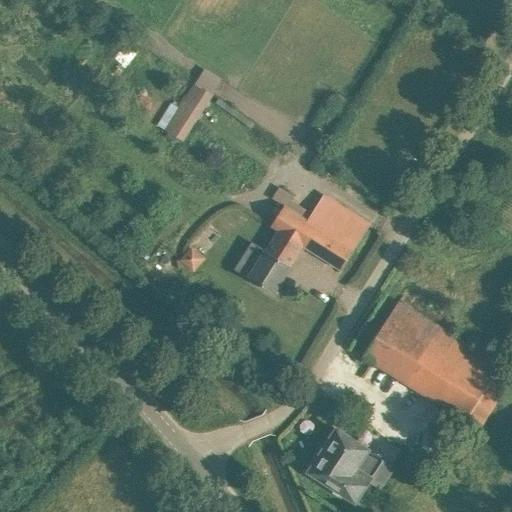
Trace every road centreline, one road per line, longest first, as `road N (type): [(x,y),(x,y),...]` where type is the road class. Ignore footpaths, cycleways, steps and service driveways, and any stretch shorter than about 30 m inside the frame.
road 1 (unclassified): [(192,457),(272,420),(325,360),(511,70)]
road 2 (tertiary): [(192,457),(0,242)]
